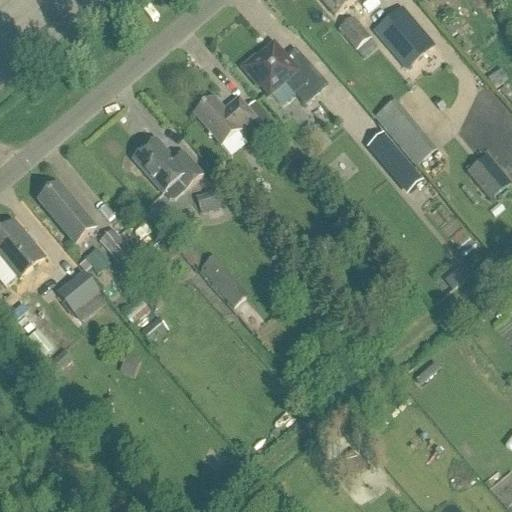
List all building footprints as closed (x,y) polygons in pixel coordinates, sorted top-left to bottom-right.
[(319,0),(336,19),(358,0),(319,0)] [(401,14),(376,35),(407,72),(433,52),(401,14)] [(373,43),(354,22),(340,35),(359,55),(373,43)] [(256,62),(244,72),(252,81),(253,80),(270,100),(281,112),(297,98),(305,108),(327,90),(320,82),(308,81),(309,70),(296,55),(286,63),(275,49),(258,64),(256,62)] [(278,151),(295,169),(306,158),(289,140),(290,139),(257,103),(247,112),(239,103),(225,115),(214,102),(202,112),(198,111),(197,116),(195,118),(210,135),(209,140),(214,140),(222,150),(255,122),(280,149),(278,151)] [(395,105),(376,121),(387,134),(406,118),(395,105)] [(381,138),(368,149),(408,197),(422,185),(381,138)] [(185,157),(176,165),(157,144),(134,164),(164,198),(180,184),(188,192),(204,178),(185,157)] [(485,174),(475,183),(481,191),(477,194),(483,202),(490,196),(496,203),(502,198),(496,191),(498,189),(485,174)] [(61,189),(40,206),(77,249),(97,232),(61,189)] [(0,238),(0,260),(19,283),(43,264),(14,228),(0,238)] [(113,234),(99,246),(116,267),(130,255),(113,234)] [(249,301),(216,261),(202,273),(235,313),(249,301)] [(83,277),(57,299),(73,319),(100,297),(83,277)] [(117,304),(135,291),(125,278),(107,292),(117,304)] [(452,280),(444,287),(450,294),(458,287),(452,280)] [(159,309),(141,320),(148,331),(166,320),(159,309)] [(160,347),(178,332),(170,323),(153,338),(160,347)] [(130,360),(123,378),(133,382),(140,364),(130,360)]
